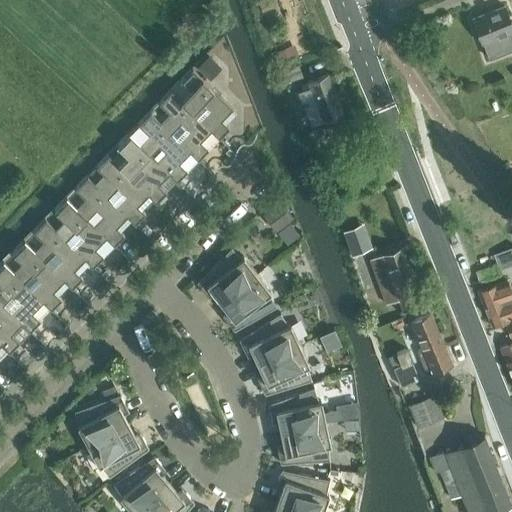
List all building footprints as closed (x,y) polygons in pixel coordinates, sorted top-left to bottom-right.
[(271,0),(259,0),(263,9),(274,6),(271,0)] [(482,43),(483,43),(489,59),(511,49),(511,25),(504,6),(472,18),(482,43)] [(295,44),(277,50),(281,62),(299,56),(295,44)] [(213,81),(225,69),(212,56),(200,67),(213,81)] [(299,63),(281,69),(285,82),(303,76),(299,63)] [(193,69),(180,81),(190,91),(181,100),(212,131),(211,131),(219,139),(230,128),(222,120),(233,109),(193,69)] [(340,121),(345,119),(343,113),(343,112),(329,74),(309,82),(311,87),(295,93),(301,110),(305,108),(311,124),(337,115),(340,121)] [(171,91),(159,103),(169,112),(160,121),(160,122),(190,152),(190,153),(198,161),(209,150),(201,142),(211,131),(212,131),(181,100),(171,91)] [(138,125),(129,133),(139,143),(169,173),(169,174),(177,182),(188,171),(180,163),(190,153),(190,152),(160,122),(160,121),(150,112),(138,125)] [(169,174),(169,173),(139,143),(129,133),(117,146),(127,155),(118,164),(118,165),(148,195),(156,203),(167,192),(159,184),(169,174)] [(108,155),(96,167),(106,177),(97,186),(128,216),(127,217),(135,225),(146,214),(138,206),(148,195),(118,165),(118,164),(108,155)] [(127,217),(128,216),(97,186),(87,176),(75,189),(85,198),(76,207),(76,208),(106,238),(114,246),(125,235),(117,227),(127,217)] [(66,198),(54,210),(64,220),(55,229),(85,259),(85,260),(93,268),(104,257),(96,249),(106,238),(76,208),(76,207),(66,198)] [(282,200),(263,213),(275,230),(294,216),(282,200)] [(85,260),(85,259),(55,229),(45,219),(33,232),(43,241),(34,250),(64,281),(72,289),(83,278),(75,270),(85,260)] [(146,224),(141,229),(148,236),(153,231),(146,224)] [(359,225),(344,230),(345,234),(351,253),(366,247),(359,225)] [(64,281),(34,250),(24,241),(12,253),(22,262),(13,271),(13,272),(43,302),(51,310),(62,300),(54,292),(64,281)] [(197,282),(209,297),(213,293),(220,302),(257,274),(243,256),(240,258),(231,249),(232,248),(231,247),(197,282)] [(403,247),(371,259),(386,303),(399,298),(404,310),(423,303),(403,247)] [(502,251),(494,255),(500,270),(508,266),(502,251)] [(3,262),(0,265),(0,282),(1,284),(0,284),(0,301),(22,323),(22,324),(30,332),(41,321),(33,313),(43,302),(13,272),(13,271),(3,262)] [(498,273),(494,263),(474,271),(478,281),(498,273)] [(257,274),(220,302),(227,311),(222,315),(234,330),(276,306),(276,304),(274,305),(268,294),(271,292),(257,274)] [(478,291),(491,325),(511,316),(511,293),(507,280),(478,291)] [(0,343),(1,345),(9,353),(20,342),(12,334),(22,324),(22,323),(0,301),(0,343)] [(280,312),(239,339),(247,356),(253,353),(257,364),(300,344),(290,324),(286,325),(279,314),(281,313),(280,312)] [(412,321),(423,349),(418,351),(422,361),(428,359),(433,373),(452,365),(431,313),(412,321)] [(511,341),(500,346),(509,371),(511,377),(511,341)] [(262,374),(257,376),(265,394),(311,379),(311,378),(309,379),(305,366),(309,365),(300,344),(257,364),(262,374)] [(408,348),(389,355),(401,386),(420,379),(408,348)] [(81,423),(77,425),(88,445),(129,423),(124,414),(129,411),(120,394),(117,395),(114,386),(103,389),(106,399),(74,411),(75,412),(77,411),(81,423)] [(268,403),(272,422),(278,421),(280,432),(326,422),(323,412),(321,400),(317,401),(312,389),(314,388),(314,387),(268,403)] [(436,394),(408,404),(417,427),(444,417),(436,394)] [(336,409),(323,412),(326,422),(340,419),(338,408),(336,409)] [(282,443),(277,444),(281,463),(329,459),(329,458),(327,458),(326,445),(330,444),(326,422),(280,432),(282,443)] [(88,445),(99,465),(102,463),(110,474),(108,475),(109,476),(149,447),(140,431),(134,433),(129,423),(88,445)] [(441,470),(447,485),(452,498),(462,494),(468,511),(491,511),(511,505),(484,436),(430,457),(436,472),(441,470)] [(123,493),(120,496),(133,511),(135,511),(170,483),(162,474),(167,470),(154,456),(114,482),(114,484),(116,482),(123,493)] [(281,489),(277,500),(311,511),(321,511),(328,494),(324,493),(327,480),(329,480),(329,479),(281,469),(275,487),(281,489)] [(170,483),(135,511),(184,511),(194,502),(182,487),(177,491),(170,483)] [(311,511),(277,500),(273,510),(267,508),(266,511),(311,511)]
